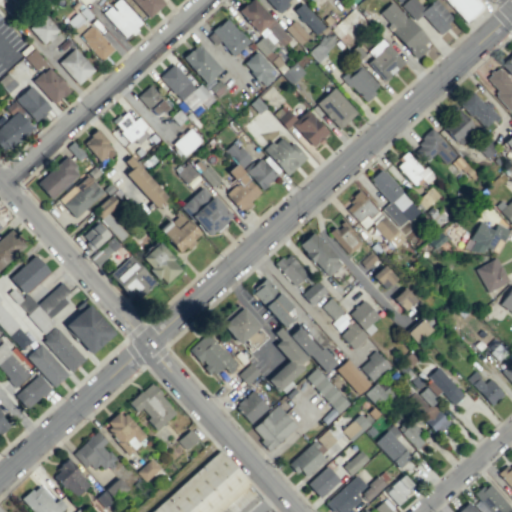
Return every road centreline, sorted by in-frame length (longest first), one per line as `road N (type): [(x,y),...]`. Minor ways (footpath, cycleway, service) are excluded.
road 1 (tertiary): [(0,482),(511,15)]
road 2 (residential): [(297,511),(0,174)]
road 3 (residential): [(13,189),(214,0)]
